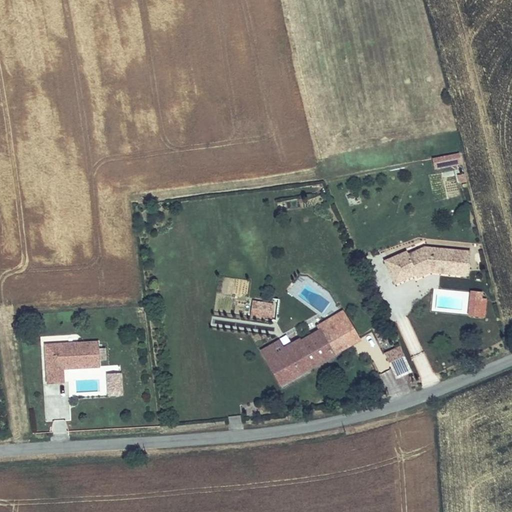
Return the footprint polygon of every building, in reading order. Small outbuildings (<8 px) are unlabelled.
[(459,154),(432,159),(435,173),(462,169),(459,154)] [(442,174),(431,174),(432,190),(443,190),(442,174)] [(471,252),(423,247),(408,254),(407,252),(382,262),(394,287),(422,275),(424,278),(435,275),(469,278),(471,252)] [(298,281),(289,292),(296,297),(304,286),(298,281)] [(470,292),(467,318),(475,319),(483,299),(483,293),(470,292)] [(485,318),(487,300),(483,299),(475,319),(485,318)] [(253,301),(250,318),(272,321),(274,305),(253,301)] [(336,358),(361,343),(343,311),(318,326),(336,358)] [(279,341),(259,352),(280,390),(336,358),(318,326),(316,327),(318,331),(301,341),(299,340),(284,349),(279,341)] [(65,372),(100,369),(99,342),(45,345),(46,386),(65,385),(65,372)] [(400,347),(383,355),(396,382),(412,373),(400,347)] [(122,373),(106,374),(108,398),(123,397),(122,373)] [(56,433),(66,434),(67,421),(56,420),(56,433)]
